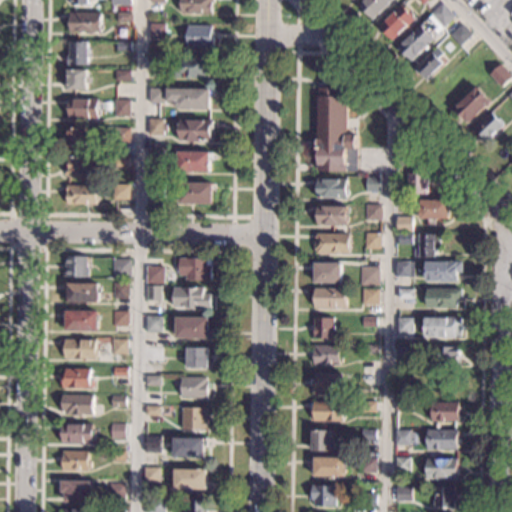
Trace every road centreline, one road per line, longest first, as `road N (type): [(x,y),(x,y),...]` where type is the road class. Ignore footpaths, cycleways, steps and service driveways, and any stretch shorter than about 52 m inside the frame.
road 1 (tertiary): [(260,511),(269,0)]
road 2 (residential): [(25,511),(32,0)]
road 3 (residential): [(511,228),(299,0)]
road 4 (residential): [(265,239),(0,234)]
road 5 (residential): [(494,511),(498,287),(511,271)]
